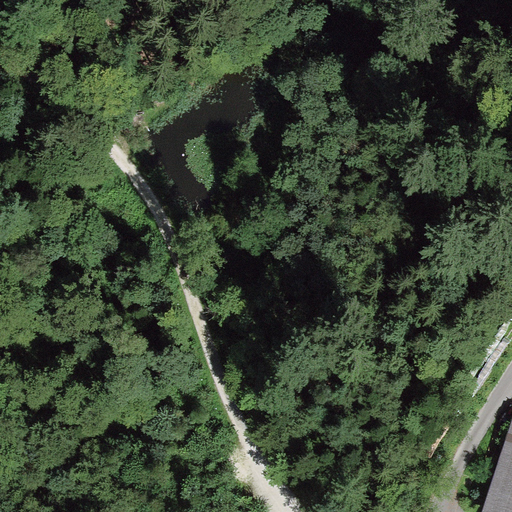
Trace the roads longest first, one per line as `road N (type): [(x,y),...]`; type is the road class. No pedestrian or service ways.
road 1 (track): [(0,44),(103,137),(153,201),(218,376),(289,511)]
road 2 (track): [(436,511),(511,376)]
